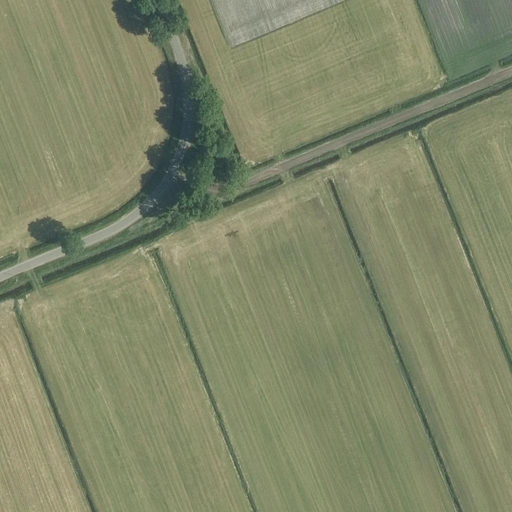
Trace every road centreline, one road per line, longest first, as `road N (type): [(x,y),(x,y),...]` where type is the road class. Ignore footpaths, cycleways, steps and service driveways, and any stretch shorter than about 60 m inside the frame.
road 1 (unclassified): [(0,278),(118,227),(170,175),(183,144),(188,91),(157,0)]
road 2 (track): [(170,175),(208,188),(244,182),(511,69)]
